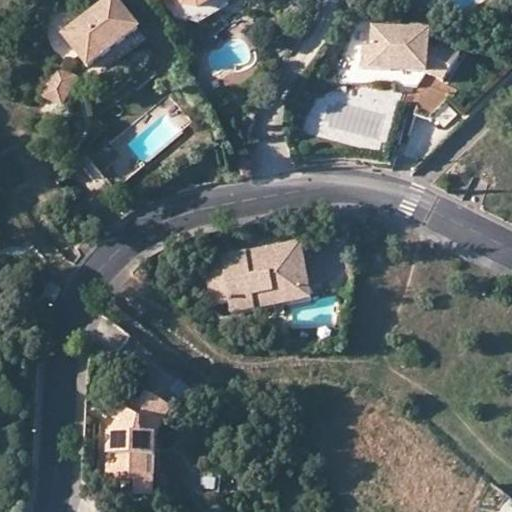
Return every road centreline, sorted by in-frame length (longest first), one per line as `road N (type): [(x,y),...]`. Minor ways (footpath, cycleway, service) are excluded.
road 1 (residential): [(48,511),(62,345),(85,288),(117,252),(161,222),(231,202),(324,187),(380,189),(410,200)]
road 2 (residential): [(511,83),(410,200)]
